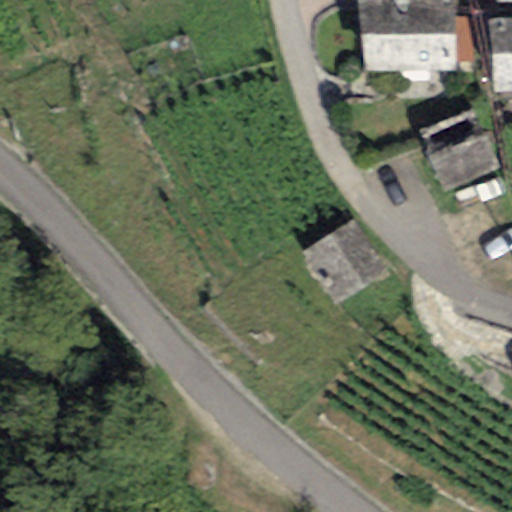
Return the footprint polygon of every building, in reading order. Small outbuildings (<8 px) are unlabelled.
[(511,0),(497,0),(499,15),(511,13),(511,0)] [(457,9),(358,12),(360,83),(459,80),(457,9)] [(511,29),(486,31),(491,111),(511,110),(511,29)] [(476,115),(422,138),(446,196),(500,173),(476,115)] [(355,225),(309,261),(345,307),(392,271),(355,225)]
